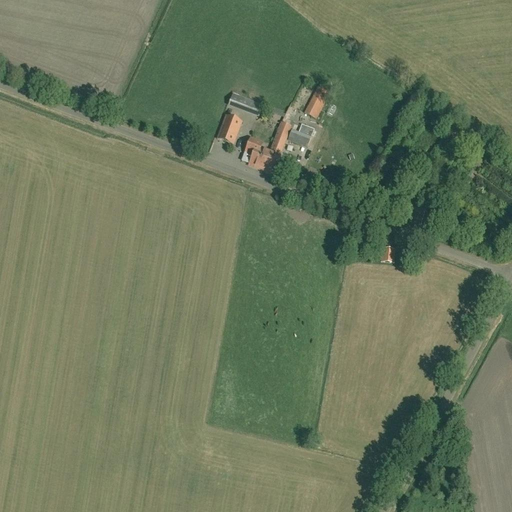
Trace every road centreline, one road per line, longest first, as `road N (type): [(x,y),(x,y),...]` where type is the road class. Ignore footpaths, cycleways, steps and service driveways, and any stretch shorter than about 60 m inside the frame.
road 1 (unclassified): [(511,273),(0,84)]
road 2 (unclassified): [(387,511),(511,279)]
